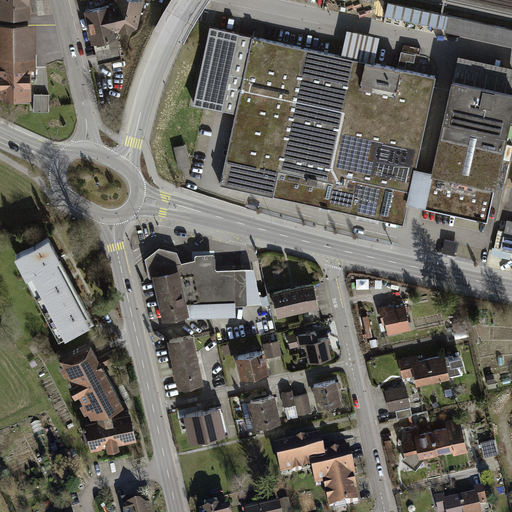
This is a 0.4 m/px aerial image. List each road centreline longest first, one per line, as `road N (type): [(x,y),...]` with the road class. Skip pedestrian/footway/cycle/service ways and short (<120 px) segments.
road 1 (primary): [(337,248),(137,198)]
road 2 (residential): [(351,363),(153,408)]
road 3 (tertiary): [(111,216),(153,408)]
road 4 (residential): [(124,166),(160,55),(190,0)]
road 5 (primary): [(511,288),(337,248)]
road 6 (residential): [(351,363),(384,511)]
road 7 (residential): [(90,148),(59,0)]
